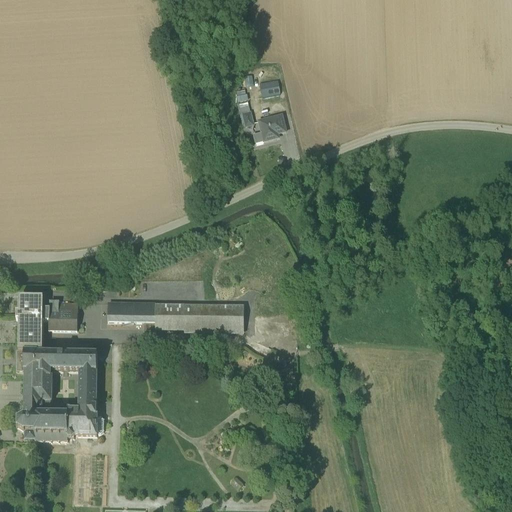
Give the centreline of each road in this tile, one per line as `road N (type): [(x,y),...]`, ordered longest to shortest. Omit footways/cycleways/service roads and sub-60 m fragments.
road 1 (unclassified): [(511,133),(402,131),(349,146),(127,245),(59,260),(0,261)]
road 2 (track): [(301,511),(295,353)]
